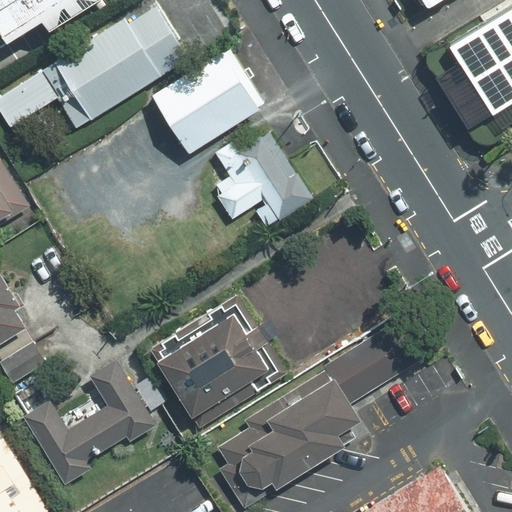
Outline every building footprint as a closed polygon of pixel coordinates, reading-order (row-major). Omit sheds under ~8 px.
[(0,0),(0,55),(84,0),(0,0)] [(412,0),(424,17),(449,0),(412,0)] [(511,2),(438,48),(483,121),(511,102),(511,2)] [(192,58),(159,7),(130,26),(125,19),(56,64),(93,122),(192,58)] [(264,108),(222,44),(142,96),(184,160),(264,108)] [(303,200),(258,132),(211,162),(219,175),(201,187),(227,226),(245,214),(256,230),(303,200)] [(0,231),(32,213),(0,159),(0,231)] [(11,256),(0,263),(0,347),(49,318),(11,256)] [(267,376),(226,313),(156,359),(197,421),(267,376)] [(52,389),(31,401),(73,480),(159,434),(118,358),(96,370),(112,400),(70,422),(52,389)] [(357,429),(328,384),(203,464),(233,509),(357,429)] [(0,420),(0,419),(0,511),(42,511),(51,507),(0,420)] [(336,511),(335,509),(330,511),(480,511),(448,457),(354,511),(336,511)]
